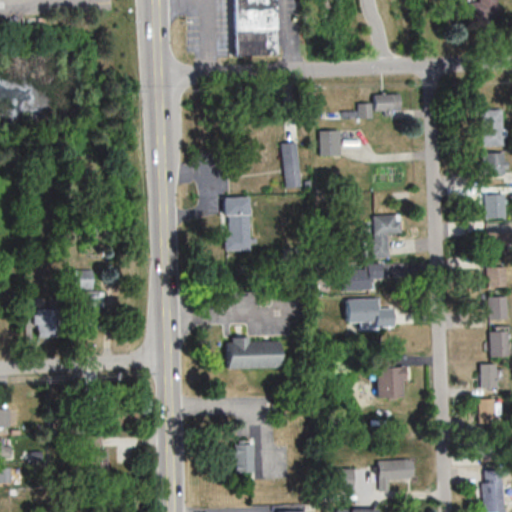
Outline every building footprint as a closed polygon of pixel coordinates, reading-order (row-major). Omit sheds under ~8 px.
[(229,0),(272,0),(274,53),(231,54),(229,0)] [(495,14),(494,0),(475,0),(477,15),(495,14)] [(397,109),(397,93),(371,93),(372,112),(389,112),(389,109),(397,109)] [(500,108),(479,109),(479,144),(502,143),(502,131),(500,131),(500,108)] [(499,173),(499,151),(481,151),(481,161),(477,161),(476,173),(499,173)] [(482,216),(502,216),(501,192),(481,193),(482,216)] [(246,248),(245,196),(220,196),(221,214),(224,214),(225,248),(246,248)] [(370,214),(370,232),(397,231),(397,220),(392,220),(392,213),(370,214)] [(481,252),(501,251),(501,240),(506,240),(506,230),(480,231),(481,252)] [(384,255),(384,237),(367,238),(367,256),(384,255)] [(502,285),(502,265),(483,265),(484,285),(502,285)] [(369,288),(369,269),(339,270),(340,289),(369,288)] [(100,306),(100,294),(83,294),(82,326),(95,327),(95,306),(100,306)] [(485,295),(485,317),(504,317),(504,295),(485,295)] [(344,297),(344,320),(372,320),(372,325),(390,325),(389,306),(376,307),(375,297),(344,297)] [(54,307),(33,308),(34,336),(55,335),(54,307)] [(505,330),(486,330),(487,355),(505,355),(505,330)] [(223,341),(224,367),(277,365),(276,338),(245,339),(245,335),(229,335),(229,340),(223,341)] [(493,362),(476,362),(477,387),(493,386),(493,362)] [(403,378),(403,365),(375,366),(376,396),(398,396),(398,378),(403,378)] [(497,398),(475,398),(475,421),(491,421),(491,413),(498,413),(497,398)] [(498,453),(497,435),(471,435),(471,454),(498,453)] [(231,443),(235,442),(235,439),(251,438),(251,461),(250,461),(250,471),(231,471),(231,443)] [(385,488),(385,477),(411,476),(410,458),(375,459),(376,489),(385,488)] [(488,511),(501,511),(499,468),(479,469),(481,511),(488,511)]
